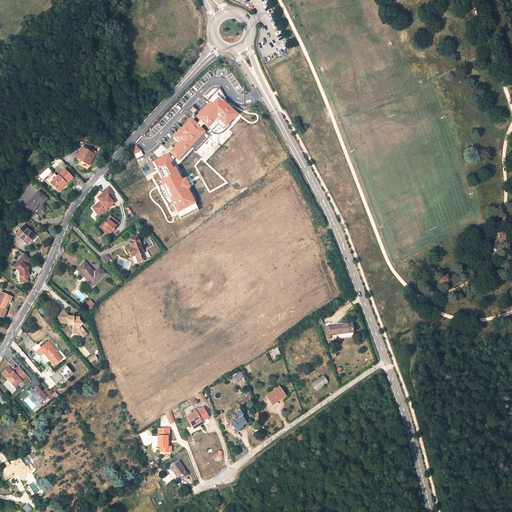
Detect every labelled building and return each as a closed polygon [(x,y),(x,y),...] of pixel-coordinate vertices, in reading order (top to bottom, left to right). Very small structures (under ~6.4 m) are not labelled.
[(227,65),(220,70),(231,85),(238,80),(227,65)] [(231,103),(219,90),(208,102),(210,104),(196,118),(193,115),(196,111),(192,107),(184,115),(190,120),(173,137),(172,137),(163,145),(161,143),(149,155),(162,179),(159,180),(161,183),(158,185),(160,191),(162,195),(165,201),(169,205),(172,203),(177,213),(196,203),(195,201),(197,200),(179,165),(193,150),(195,152),(210,136),(207,133),(210,130),(212,132),(211,132),(213,134),(215,135),(218,135),(221,134),(224,132),(231,126),(230,125),(239,115),(229,105),(231,103)] [(89,165),(94,155),(81,148),(76,158),(89,165)] [(72,178),(64,170),(57,177),(50,184),(51,185),(57,190),(65,183),(67,184),(72,178)] [(50,184),(57,177),(54,174),(45,182),(50,186),(51,185),(50,184)] [(58,192),(67,184),(65,183),(57,190),(58,192)] [(112,195),(107,188),(102,192),(103,194),(97,198),(100,202),(96,205),(99,208),(94,211),(98,216),(107,210),(106,209),(111,205),(112,204),(113,203),(110,200),(109,198),(111,196),(112,195)] [(47,198),(38,191),(25,207),(32,212),(39,203),(41,205),(47,198)] [(110,233),(118,223),(110,217),(105,223),(103,227),(110,233)] [(27,244),(34,235),(23,226),(16,234),(27,244)] [(108,236),(110,233),(103,227),(100,230),(108,236)] [(137,236),(129,239),(131,244),(135,242),(139,242),(137,236)] [(135,242),(131,244),(132,248),(129,250),(132,257),(135,255),(138,262),(146,259),(146,258),(150,256),(157,252),(153,246),(146,250),(147,251),(144,253),(141,245),(139,242),(135,242)] [(31,260),(24,254),(14,267),(19,272),(20,282),(28,282),(28,278),(27,277),(28,276),(28,267),(26,266),(31,260)] [(108,256),(101,260),(104,265),(111,261),(108,256)] [(77,270),(93,286),(104,274),(98,268),(94,272),(84,263),(77,270)] [(10,302),(12,297),(0,292),(0,293),(0,307),(4,309),(7,301),(10,302)] [(94,304),(89,300),(85,304),(90,309),(94,304)] [(68,316),(64,310),(58,315),(58,319),(61,323),(68,324),(68,322),(72,323),(72,333),(77,333),(77,335),(81,339),(87,334),(80,326),(83,324),(79,320),(79,317),(68,316)] [(353,332),(352,323),(337,325),(337,326),(329,327),(330,334),(338,333),(338,334),(353,332)] [(49,341),(37,351),(46,361),(48,359),(54,365),(61,359),(56,353),(58,352),(55,349),(54,350),(51,347),(53,346),(49,341)] [(56,385),(64,377),(65,379),(72,373),(66,365),(50,378),(56,385)] [(9,368),(3,374),(10,382),(14,386),(27,375),(20,368),(16,371),(17,372),(18,373),(16,375),(15,374),(9,368)] [(234,383),(243,377),(240,371),(230,378),(234,383)] [(316,389),(327,381),(323,376),(312,384),(316,389)] [(37,387),(33,391),(30,388),(28,390),(39,403),(40,402),(44,399),(47,402),(53,397),(45,389),(42,392),(37,387)] [(277,402),(285,395),(279,387),(266,396),(269,400),(272,405),(277,402)] [(202,392),(198,395),(203,402),(207,400),(202,392)] [(209,417),(203,408),(187,417),(192,426),(209,417)] [(170,424),(176,422),(172,412),(166,414),(170,424)] [(247,423),(242,415),(231,422),(236,430),(242,426),(247,423)] [(170,436),(169,429),(158,429),(158,436),(157,436),(157,447),(160,447),(160,452),(171,452),(171,446),(169,446),(167,446),(167,436),(170,436)] [(29,461),(27,457),(26,458),(26,457),(25,455),(20,459),(25,467),(27,466),(30,471),(33,468),(28,461),(29,461)] [(20,459),(19,459),(17,461),(10,466),(4,470),(3,470),(6,474),(7,475),(11,472),(16,469),(21,477),(30,471),(27,466),(25,467),(20,459)] [(4,470),(10,466),(7,461),(1,466),(4,470)] [(181,479),(188,474),(184,469),(178,461),(170,467),(177,477),(179,476),(181,479)] [(7,475),(6,474),(3,476),(6,480),(13,475),(11,472),(7,475)]
